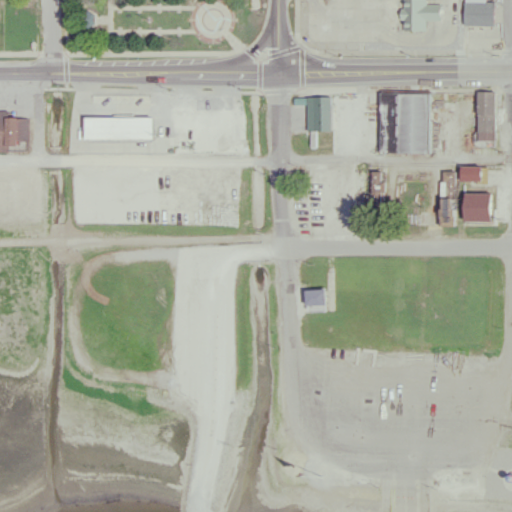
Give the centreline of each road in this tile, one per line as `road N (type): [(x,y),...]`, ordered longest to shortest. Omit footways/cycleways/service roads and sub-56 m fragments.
road 1 (primary): [(0,67),(279,71)]
road 2 (primary): [(511,68),(279,71)]
road 3 (residential): [(56,157),(281,159)]
road 4 (residential): [(511,245),(290,246)]
